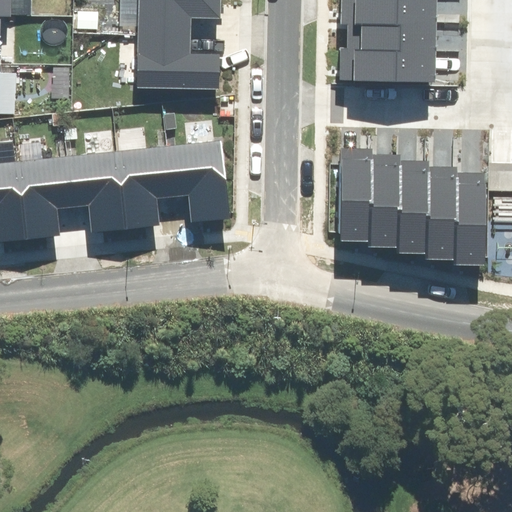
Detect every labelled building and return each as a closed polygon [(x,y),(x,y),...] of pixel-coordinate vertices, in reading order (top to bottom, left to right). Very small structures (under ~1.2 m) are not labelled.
[(10,0),(0,0),(0,10),(1,11),(10,11),(10,0)] [(139,0),(139,30),(187,31),(187,11),(219,12),(219,0),(139,0)] [(353,0),(353,19),(360,19),(432,21),(432,0),(353,0)] [(432,21),(360,19),(360,45),(431,47),(432,21)] [(139,30),(137,81),(218,83),(218,65),(219,49),(186,48),(187,31),(139,30)] [(351,45),(350,75),(431,77),(431,47),(360,45),(351,45)] [(227,210),(219,134),(168,139),(174,192),(189,190),(191,214),(227,210)] [(174,192),(168,139),(118,144),(126,222),(157,218),(155,194),(174,192)] [(341,143),(338,235),(366,236),(369,150),(369,144),(341,143)] [(126,222),(118,144),(67,150),(73,202),(89,201),(91,226),(126,222)] [(73,202),(67,150),(17,155),(25,232),(59,228),(56,204),(73,202)] [(366,236),(366,240),(393,241),(396,156),(397,151),(369,150),(366,236)] [(0,234),(25,232),(17,155),(0,156),(0,234)] [(393,241),(393,248),(423,249),(426,162),(426,157),(396,156),(393,241)] [(423,249),(423,253),(451,254),(454,168),(454,163),(426,162),(423,249)] [(451,254),(450,259),(478,260),(481,169),(454,168),(451,254)]
